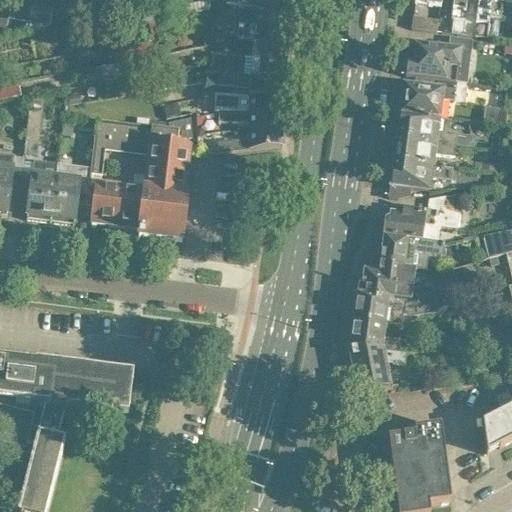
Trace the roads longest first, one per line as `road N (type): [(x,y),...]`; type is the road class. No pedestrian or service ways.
road 1 (secondary): [(271,511),(321,325),(370,0)]
road 2 (secondary): [(332,0),(284,309)]
road 3 (residential): [(284,309),(0,272)]
road 4 (secondary): [(284,309),(229,510)]
